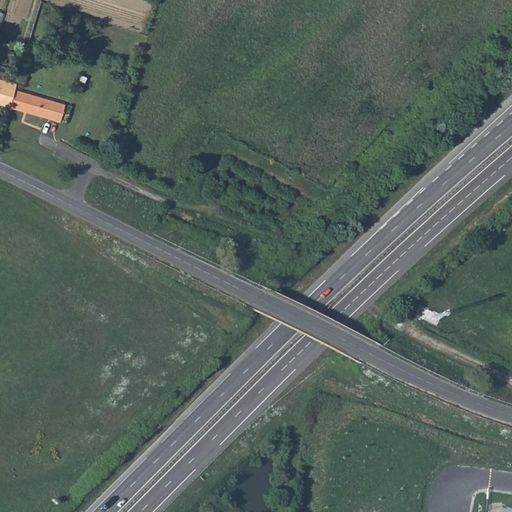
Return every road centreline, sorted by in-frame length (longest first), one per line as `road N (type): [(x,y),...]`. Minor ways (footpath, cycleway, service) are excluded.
road 1 (unclassified): [(0,170),(422,380),(511,415)]
road 2 (trunk): [(511,125),(341,277),(105,511)]
road 3 (trunk): [(139,511),(290,360),(511,157)]
